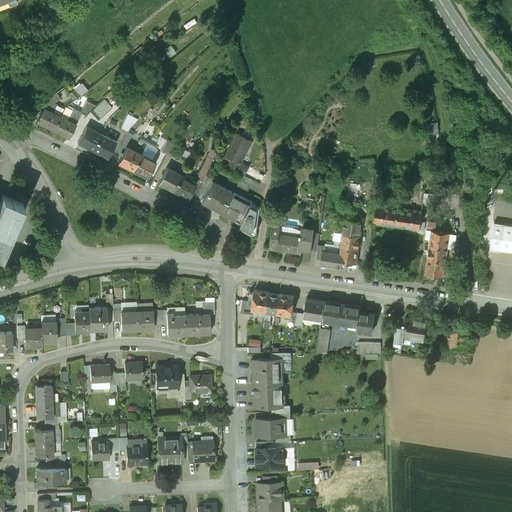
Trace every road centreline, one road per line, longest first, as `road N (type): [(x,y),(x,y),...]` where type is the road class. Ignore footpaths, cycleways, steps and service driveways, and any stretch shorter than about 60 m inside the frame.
road 1 (track): [(271,160),(359,56),(423,45),(469,276),(466,301)]
road 2 (residential): [(228,360),(130,343),(42,361),(19,387),(19,466)]
road 3 (unclassified): [(226,267),(511,308)]
road 4 (residential): [(0,135),(32,140),(217,235)]
road 5 (track): [(178,0),(0,134)]
road 6 (track): [(384,289),(389,511)]
road 7 (track): [(271,160),(219,0)]
road 8 (unclassified): [(75,263),(138,256),(226,267)]
road 9 (residential): [(75,263),(54,208),(0,135)]
road 10 (residential): [(232,484),(101,491)]
road 11 (residential): [(232,484),(228,360)]
road 12 (secondary): [(511,98),(442,0)]
